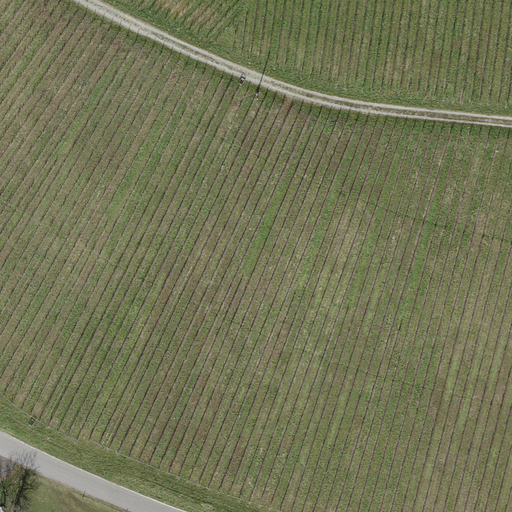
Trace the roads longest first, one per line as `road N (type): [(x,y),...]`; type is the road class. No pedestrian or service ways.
road 1 (track): [(511,119),(350,104),(263,77),(100,0)]
road 2 (residential): [(149,511),(0,437)]
